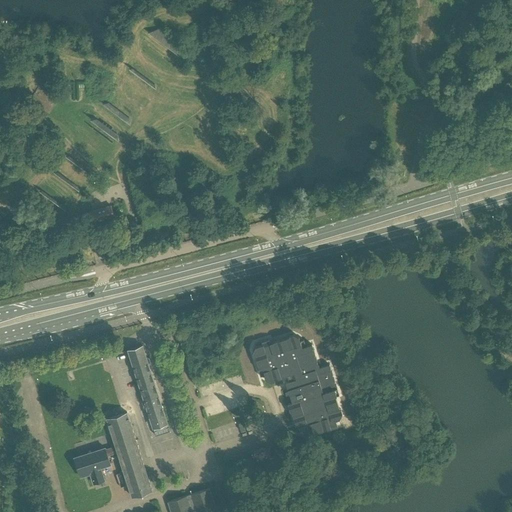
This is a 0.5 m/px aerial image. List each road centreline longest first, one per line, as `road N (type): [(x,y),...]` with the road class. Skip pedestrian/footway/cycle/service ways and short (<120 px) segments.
road 1 (primary): [(96,308),(511,197)]
road 2 (primary): [(511,178),(281,245)]
road 3 (unclassified): [(281,245),(265,229),(103,271),(96,293)]
road 4 (primary): [(281,245),(96,293)]
road 5 (unclassified): [(148,334),(0,377)]
